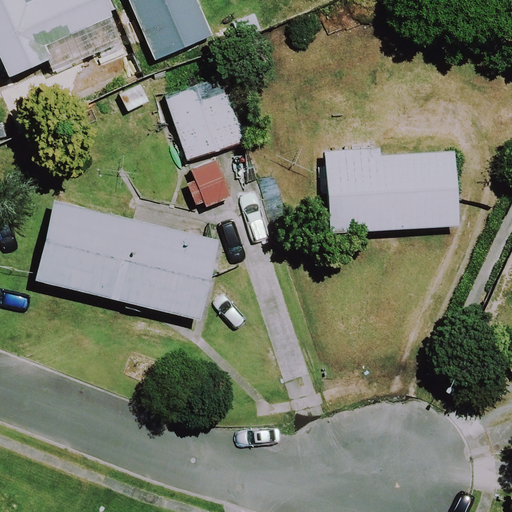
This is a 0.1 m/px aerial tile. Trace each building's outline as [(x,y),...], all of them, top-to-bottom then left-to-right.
[(113,13),(107,0),(0,0),(0,67),(6,82),(39,67),(31,49),(113,13)] [(244,145),(223,79),(166,97),(187,163),(244,145)] [(457,231),(455,155),(327,157),(328,233),(457,231)] [(223,247),(55,205),(36,283),(204,325),(223,247)] [(44,289),(12,275),(0,302),(32,317),(44,289)]
